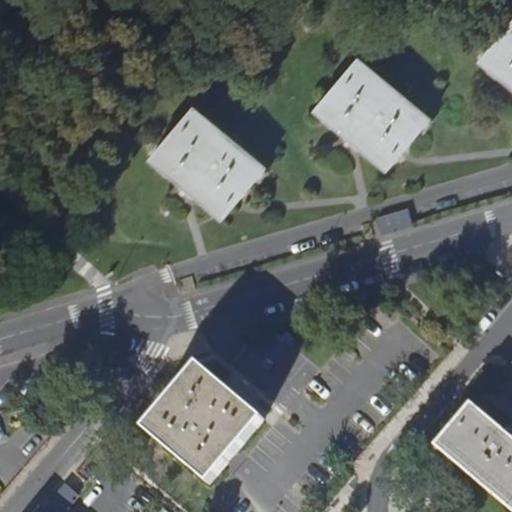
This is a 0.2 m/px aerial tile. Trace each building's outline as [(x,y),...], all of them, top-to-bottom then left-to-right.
[(511,85),(511,20),(480,59),(511,85)] [(388,169),(430,120),(357,58),(315,109),(388,169)] [(223,218),(266,168),(193,107),(151,157),(223,218)] [(237,397),(199,365),(144,431),(210,486),(265,421),(237,397)] [(511,438),(472,405),(436,447),(511,510),(511,438)]
